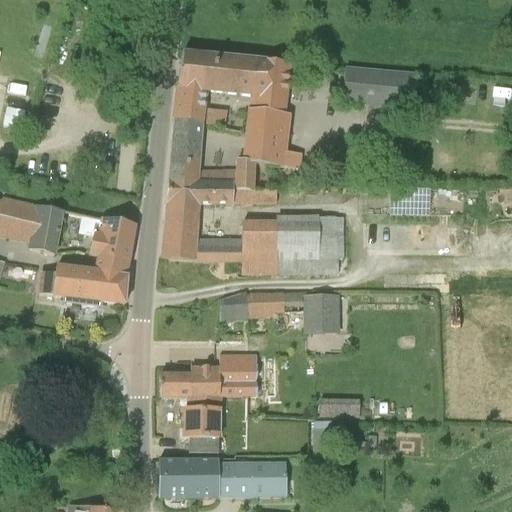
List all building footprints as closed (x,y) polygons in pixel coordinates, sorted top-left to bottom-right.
[(284,147),(285,141),(287,118),(282,117),(285,102),(288,70),(181,56),(177,90),(172,122),(174,123),(173,134),(168,186),(230,187),(230,194),(252,194),(253,166),(299,170),(300,157),(284,155),(284,147)] [(412,111),(415,78),(343,72),(341,105),(412,111)] [(466,88),(447,87),(446,106),(466,106),(466,88)] [(401,154),(401,137),(393,137),(392,153),(401,154)] [(401,137),(401,154),(409,154),(409,151),(418,151),(418,144),(409,144),(409,138),(401,137)] [(394,174),(357,173),(357,185),(393,187),(394,174)] [(161,262),(181,264),(192,265),(192,263),(240,263),(240,277),(337,276),(337,260),(342,260),(342,222),(275,221),(274,226),(241,226),(240,245),(193,244),(196,206),(275,205),(275,195),(252,194),(230,194),(230,187),(168,186),(161,262)] [(0,205),(0,238),(20,242),(22,243),(30,245),(29,251),(53,257),(61,213),(1,200),(0,205)] [(126,266),(126,265),(133,229),(82,218),(79,236),(93,238),(90,257),(98,258),(98,260),(125,265),(125,266),(126,266)] [(126,280),(124,280),(95,275),(55,271),(55,277),(40,276),(37,297),(62,300),(62,305),(58,304),(58,305),(104,311),(104,310),(101,309),(101,305),(123,308),(126,280)] [(511,274),(451,274),(451,297),(511,297),(511,274)] [(281,295),(244,296),(246,322),(260,321),(260,318),(271,317),(272,328),(276,328),(276,332),(313,331),(313,321),(334,321),(333,298),(313,298),(313,296),(281,296),(281,295)] [(246,323),(246,322),(244,296),(219,303),(219,324),(246,323)] [(191,376),(158,378),(158,399),(189,399),(189,406),(193,406),(193,400),(222,399),(234,398),(234,370),(222,370),(222,367),(192,368),(191,376)] [(89,396),(98,394),(95,382),(86,384),(89,396)] [(188,440),(188,453),(220,453),(222,399),(193,400),(193,406),(189,406),(189,413),(183,413),(183,439),(180,439),(180,440),(188,440)] [(320,419),(361,420),(361,404),(320,403),(320,419)] [(313,433),(313,458),(332,458),(332,433),(313,433)] [(158,501),(179,501),(285,499),(285,466),(225,467),(225,463),(188,463),(160,464),(158,464),(158,501)]
